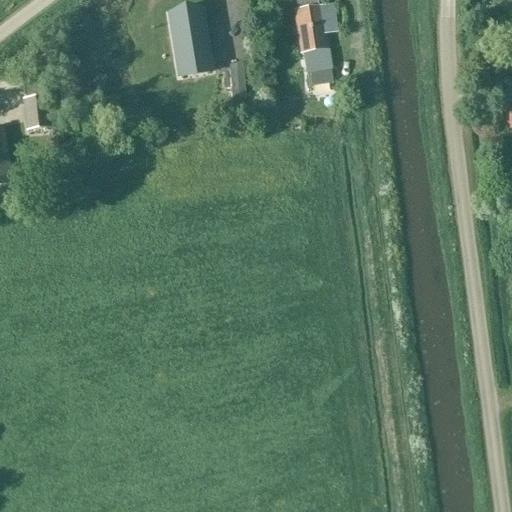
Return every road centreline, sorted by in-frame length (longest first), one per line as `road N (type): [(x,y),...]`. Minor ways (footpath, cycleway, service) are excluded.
road 1 (unclassified): [(503,511),(452,119),(447,0)]
road 2 (track): [(415,511),(361,72)]
